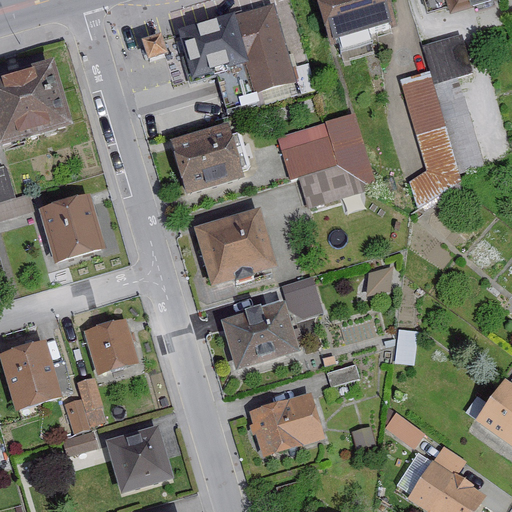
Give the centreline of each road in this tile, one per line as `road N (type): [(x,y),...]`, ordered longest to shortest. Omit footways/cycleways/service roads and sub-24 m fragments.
road 1 (residential): [(160,273),(73,0)]
road 2 (residential): [(230,511),(160,273)]
road 3 (residential): [(160,273),(0,322)]
